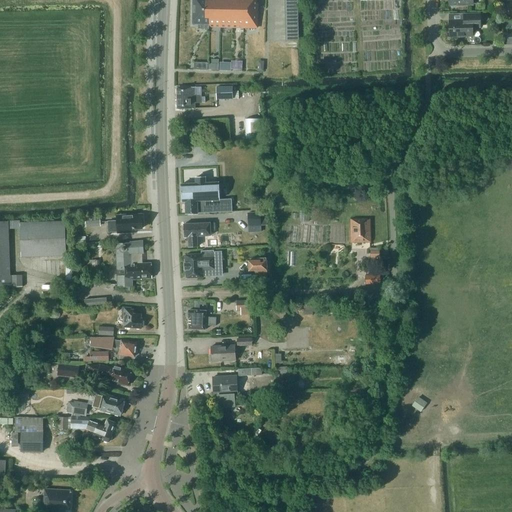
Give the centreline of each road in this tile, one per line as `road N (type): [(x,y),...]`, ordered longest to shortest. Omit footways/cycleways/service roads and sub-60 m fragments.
road 1 (primary): [(150,488),(170,369),(164,0)]
road 2 (residential): [(431,0),(437,48),(511,52)]
